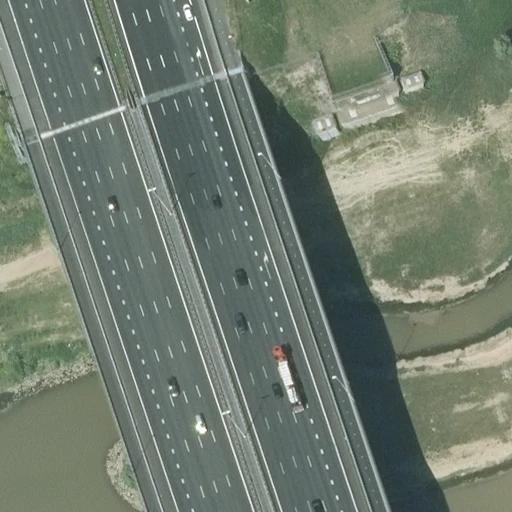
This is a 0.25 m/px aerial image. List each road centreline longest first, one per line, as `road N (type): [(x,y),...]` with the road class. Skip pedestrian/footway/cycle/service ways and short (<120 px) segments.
road 1 (motorway): [(51,0),(222,511)]
road 2 (motorway): [(314,511),(144,0)]
road 3 (unclassified): [(0,53),(159,511)]
